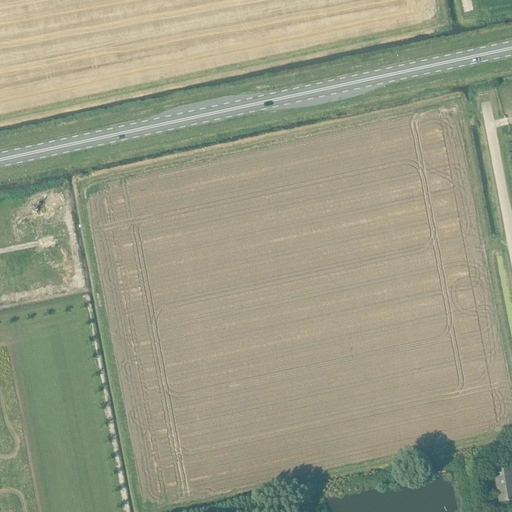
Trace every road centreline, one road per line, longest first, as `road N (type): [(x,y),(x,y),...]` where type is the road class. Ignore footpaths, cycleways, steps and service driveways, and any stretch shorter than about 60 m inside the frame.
road 1 (primary): [(0,160),(511,48)]
road 2 (unclassified): [(511,246),(485,103)]
